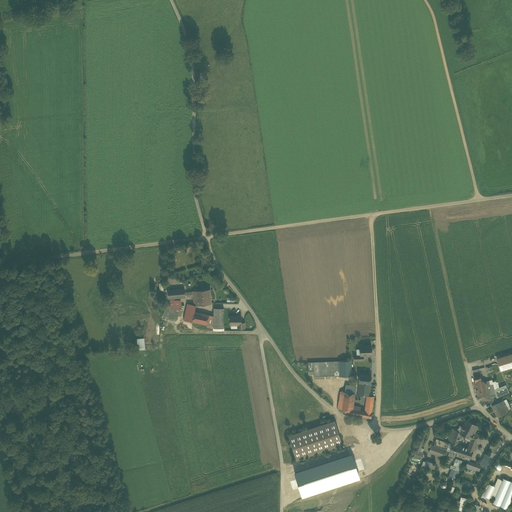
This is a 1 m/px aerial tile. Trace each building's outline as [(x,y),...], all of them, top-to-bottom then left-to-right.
[(168,290),(169,298),(185,296),(185,289),(168,290)] [(195,305),(196,305),(211,303),(210,290),(193,291),(193,296),(194,298),(195,305)] [(194,312),(195,312),(196,305),(195,305),(187,303),(184,320),(192,322),(194,312)] [(163,316),(177,319),(179,308),(179,306),(175,307),(171,306),(166,305),(163,316)] [(214,328),(224,328),(224,308),(214,308),(214,316),(214,327),(214,328)] [(194,312),(192,322),(207,325),(209,315),(195,312),(194,312)] [(238,325),(241,325),(242,322),(242,318),(240,316),(230,316),(230,317),(229,318),(231,320),(231,321),(229,322),(230,323),(230,325),(231,325),(238,325)] [(144,338),(136,339),(137,346),(139,346),(139,350),(146,350),(144,338)] [(361,355),(363,355),(370,355),(372,353),(371,345),(360,345),(360,348),(361,354),(361,355)] [(511,353),(497,358),(500,370),(511,366),(511,353)] [(351,360),(339,361),(339,375),(339,376),(352,376),(351,370),(351,360)] [(339,361),(319,362),(320,376),(339,375),(339,361)] [(314,376),(320,376),(319,362),(308,362),(308,371),(314,371),(314,376)] [(489,393),(486,381),(483,382),(483,379),(481,380),(480,372),(473,374),(475,383),(476,388),(478,396),(489,393)] [(359,382),(371,383),(371,375),(360,374),(359,382)] [(489,380),(486,381),(489,393),(495,392),(496,396),(503,393),(508,390),(506,384),(499,387),(494,389),(493,384),(490,385),(489,380)] [(494,389),(499,387),(497,381),(496,382),(496,381),(493,382),(492,380),(489,380),(490,385),(493,384),(494,389)] [(367,395),(370,396),(371,383),(359,382),(358,394),(367,395)] [(346,384),(345,392),(355,394),(356,386),(346,384)] [(344,413),(360,416),(361,410),(360,410),(353,409),(353,405),(355,394),(345,392),(342,411),(344,413)] [(492,406),(497,416),(506,412),(501,402),(492,406)] [(455,454),(469,460),(473,450),(468,448),(456,444),(459,437),(460,437),(461,434),(466,436),(471,439),(470,442),(475,444),(479,435),(474,432),(478,426),(466,420),(463,427),(460,432),(457,431),(456,431),(449,452),(455,454)] [(289,435),(296,459),(342,444),(334,421),(289,435)] [(452,428),(447,442),(443,440),(436,438),(434,445),(445,449),(444,451),(449,452),(456,431),(452,428)] [(490,451),(494,454),(498,449),(497,449),(502,441),(499,438),(493,446),(492,445),(489,450),(490,451)] [(429,452),(442,456),(444,450),(431,446),(429,452)] [(414,457),(421,459),(423,453),(419,452),(420,450),(417,449),(414,457)] [(352,454),(295,472),(302,496),(360,478),(352,454)] [(486,467),(492,458),(488,455),(485,454),(479,463),(486,467)] [(450,473),(457,475),(458,471),(462,460),(456,458),(453,466),(452,469),(450,473)] [(434,463),(428,461),(425,467),(432,470),(434,463)] [(465,467),(472,470),(473,469),(475,464),(468,461),(465,467)] [(459,472),(458,471),(457,475),(450,473),(452,469),(451,469),(447,480),(452,482),(453,479),(456,480),(459,472)] [(495,498),(502,480),(498,478),(494,486),(490,496),(495,498)] [(493,502),(508,509),(511,498),(511,481),(503,478),(502,480),(495,498),(493,502)] [(450,490),(454,492),(458,480),(456,480),(453,479),(452,482),(450,490)] [(472,489),(475,486),(459,481),(456,489),(457,490),(464,492),(465,490),(472,489)] [(490,496),(494,486),(489,483),(488,485),(489,485),(483,495),(489,499),(490,496)] [(488,485),(486,484),(480,495),(483,497),(483,495),(489,485),(488,485)] [(458,510),(463,511),(464,511),(468,498),(462,497),(460,501),(459,506),(458,510)]
